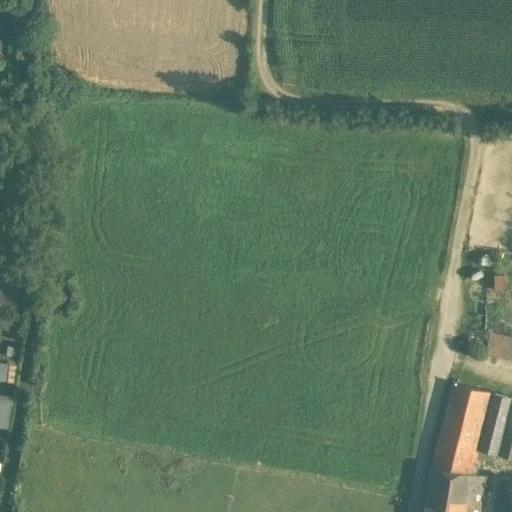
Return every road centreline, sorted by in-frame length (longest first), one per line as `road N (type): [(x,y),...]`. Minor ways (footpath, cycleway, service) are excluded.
road 1 (track): [(446,343),(476,126),(452,107),(267,97),(258,78),(262,0)]
road 2 (unclassified): [(414,511),(446,343)]
